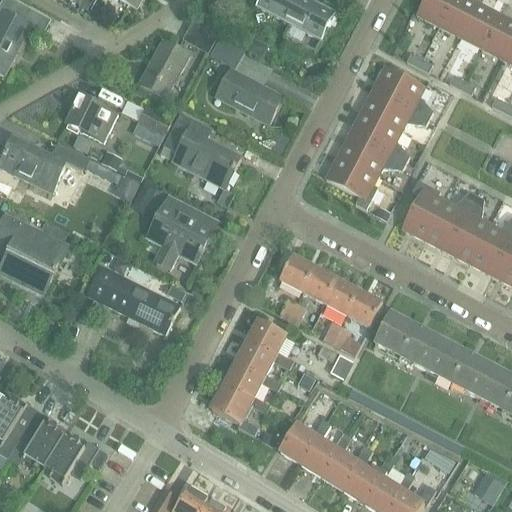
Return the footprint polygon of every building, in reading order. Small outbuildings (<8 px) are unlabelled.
[(24,26),(31,13),(6,0),(3,0),(0,6),(0,14),(1,15),(0,16),(0,77),(3,79),(30,29),(24,26)] [(221,0),(207,0),(204,3),(213,13),(224,3),(221,0)] [(321,43),(335,16),(303,0),(262,0),(257,10),(321,43)] [(438,30),(453,0),(426,0),(418,15),(416,19),(438,30)] [(459,41),(478,6),(466,0),(453,0),(438,30),(459,41)] [(81,2),(77,10),(85,14),(90,7),(81,2)] [(97,4),(91,15),(98,19),(104,8),(97,4)] [(481,53),(499,17),(478,6),(459,41),(481,53)] [(502,64),(511,45),(511,23),(499,17),(481,53),(502,64)] [(208,57),(217,40),(192,27),(183,44),(208,57)] [(235,72),(244,55),(220,41),(210,59),(235,72)] [(251,42),(245,54),(261,62),(267,50),(251,42)] [(166,102),(190,58),(163,43),(138,87),(166,102)] [(511,68),(511,45),(502,64),(511,68)] [(411,57),(406,66),(417,71),(422,63),(411,57)] [(422,63),(417,71),(428,77),(433,69),(422,63)] [(373,92),(430,122),(433,117),(420,102),(425,92),(384,71),(373,92)] [(269,129),(283,101),(230,73),(216,101),(269,129)] [(453,79),(449,88),(460,94),(464,85),(453,79)] [(464,85),(460,94),(471,100),(475,91),(464,85)] [(363,112),(403,133),(405,128),(425,131),(430,122),(373,92),(363,112)] [(104,147),(117,118),(78,99),(64,128),(104,147)] [(496,102),(491,110),(502,116),(507,107),(496,102)] [(511,110),(507,107),(502,116),(511,120),(511,110)] [(166,138),(172,126),(145,112),(139,125),(166,138)] [(352,133),(409,162),(409,161),(396,147),(403,133),(363,112),(352,133)] [(165,151),(179,158),(175,167),(225,193),(241,163),(206,145),(212,133),(182,118),(176,129),(165,151)] [(341,153),(382,174),(382,173),(402,176),(406,167),(409,162),(352,133),(341,153)] [(81,177),(87,164),(58,149),(52,162),(12,142),(0,165),(0,171),(51,197),(65,169),(81,177)] [(378,181),(379,180),(382,174),(341,153),(325,184),(359,201),(356,208),(367,213),(378,192),(374,190),(378,181)] [(104,155),(98,166),(114,174),(120,162),(104,155)] [(127,173),(124,179),(140,187),(143,181),(127,173)] [(144,185),(137,198),(149,204),(156,191),(144,185)] [(402,235),(425,247),(446,206),(438,201),(440,197),(418,185),(412,197),(419,201),(402,235)] [(446,206),(425,247),(447,258),(477,201),(469,197),(455,210),(446,206)] [(168,273),(176,257),(195,267),(217,225),(169,199),(147,241),(162,249),(153,265),(168,273)] [(477,201),(447,258),(469,270),(491,229),(482,224),(484,205),(477,201)] [(387,225),(390,219),(379,213),(375,221),(386,226),(387,225)] [(0,276),(44,299),(68,250),(5,218),(0,227),(0,251),(8,256),(0,271),(0,276)] [(491,229),(469,270),(492,281),(511,242),(511,222),(500,234),(491,229)] [(69,236),(45,225),(42,233),(65,244),(69,236)] [(111,242),(105,252),(116,258),(119,252),(118,246),(111,242)] [(511,242),(492,281),(511,291),(511,242)] [(280,285),(302,297),(315,272),(293,260),(284,277),(280,285)] [(165,339),(179,311),(102,272),(88,300),(165,339)] [(315,272),(302,297),(324,308),(337,284),(315,272)] [(337,284),(324,308),(347,320),(359,295),(337,284)] [(359,295),(347,320),(369,332),(382,307),(359,295)] [(279,319),(288,324),(297,308),(288,303),(279,319)] [(297,308),(288,324),(297,329),(306,313),(297,308)] [(375,349),(426,376),(443,344),(391,317),(375,349)] [(275,363),(273,365),(289,374),(291,370),(293,366),(277,357),(287,340),(272,332),(258,325),(246,347),(275,363)] [(323,344),(331,348),(341,331),(332,326),(323,344)] [(341,331),(331,348),(354,360),(361,347),(349,340),(351,336),(341,331)] [(443,344),(426,376),(478,402),(494,371),(443,344)] [(263,385),(262,387),(277,395),(279,391),(281,387),(266,379),(273,365),(275,363),(246,347),(234,369),(263,385)] [(322,350),(317,359),(332,367),(337,358),(322,350)] [(341,360),(332,378),(343,384),(353,366),(341,360)] [(251,407),(250,409),(266,418),(268,413),(270,409),(254,401),(262,387),(263,385),(234,369),(222,391),(251,407)] [(511,380),(494,371),(478,402),(511,420),(511,380)] [(243,424),(250,409),(251,407),(222,391),(210,414),(215,416),(239,429),(238,431),(254,440),(258,432),(243,424)] [(348,401),(357,405),(361,397),(352,393),(348,401)] [(361,397),(357,405),(366,410),(371,402),(361,397)] [(3,402),(0,406),(0,458),(8,463),(38,414),(27,407),(23,414),(18,411),(19,409),(19,407),(16,404),(14,404),(12,404),(10,406),(3,402)] [(371,402),(366,410),(376,415),(380,407),(371,402)] [(380,407),(376,415),(385,420),(389,412),(380,407)] [(389,412),(385,420),(394,425),(398,417),(389,412)] [(38,414),(8,463),(18,470),(21,464),(34,472),(36,467),(44,472),(64,440),(57,435),(58,433),(58,431),(56,429),(53,428),(51,428),(49,430),(45,428),(49,421),(38,414)] [(398,417),(394,425),(403,430),(407,422),(398,417)] [(407,422),(403,430),(412,434),(417,427),(407,422)] [(296,429),(279,456),(301,470),(318,442),(320,444),(330,429),(326,427),(322,424),(313,439),(296,429)] [(417,427),(412,434),(422,439),(426,431),(417,427)] [(426,431),(422,439),(431,444),(435,436),(426,431)] [(265,436),(261,444),(272,450),(276,442),(265,436)] [(435,436),(431,444),(440,449),(444,441),(435,436)] [(318,442),(301,470),(322,483),(339,455),(342,457),(351,442),(346,439),(343,437),(333,452),(320,444),(318,442)] [(64,440),(44,472),(52,477),(49,481),(62,489),(69,477),(81,484),(90,470),(100,452),(89,445),(84,452),(80,449),(80,447),(80,445),(78,442),(76,442),(74,442),(72,444),(64,440)] [(444,441),(440,449),(449,454),(453,446),(444,441)] [(453,446),(449,454),(458,459),(463,451),(453,446)] [(339,455),(322,483),(343,496),(360,468),(363,470),(372,455),(369,453),(364,450),(355,465),(342,457),(339,455)] [(448,477),(455,466),(446,460),(446,461),(428,452),(423,462),(448,477)] [(360,468),(343,496),(364,509),(381,481),(384,483),(394,468),(390,466),(386,463),(376,478),(363,470),(360,468)] [(381,481),(364,509),(368,511),(390,511),(402,494),(405,497),(415,481),(411,479),(407,477),(398,492),(384,483),(381,481)] [(498,480),(483,504),(493,510),(508,485),(498,480)] [(402,494),(390,511),(421,511),(423,509),(426,510),(433,500),(436,494),(428,489),(418,505),(405,497),(402,494)] [(203,511),(210,502),(190,490),(182,503),(176,511),(203,511)] [(169,511),(177,500),(172,497),(165,493),(153,511),(169,511)] [(203,511),(226,511),(210,502),(203,511)]
